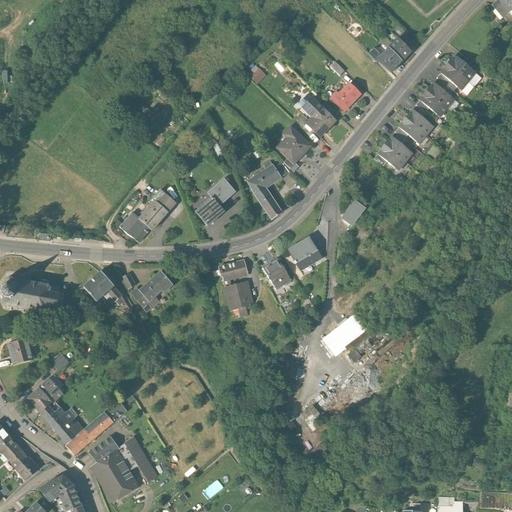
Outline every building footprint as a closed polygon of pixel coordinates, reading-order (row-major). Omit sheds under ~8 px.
[(338,5),(332,0),(330,0),(323,8),(330,14),(338,5)] [(502,18),(510,12),(500,0),(499,0),(492,6),(502,18)] [(511,10),(511,0),(500,0),(510,12),(511,10)] [(391,33),(401,39),(406,31),(395,26),(391,33)] [(364,33),(357,40),(367,49),(374,42),(364,33)] [(398,40),(388,50),(402,63),(412,54),(398,40)] [(376,63),(378,61),(382,57),(374,49),(368,56),(376,63)] [(392,74),(402,63),(388,50),(382,57),(378,61),(392,74)] [(459,53),(456,57),(465,64),(468,60),(459,53)] [(465,64),(456,57),(448,66),(468,82),(476,73),(465,64)] [(285,69),(279,62),(275,66),(281,72),(285,69)] [(340,77),(345,72),(335,62),(330,67),(340,77)] [(462,91),(468,82),(448,66),(442,75),(450,82),(462,91)] [(265,77),(258,70),(249,79),(256,85),(265,77)] [(447,86),(450,82),(442,75),(438,79),(447,86)] [(448,87),(447,86),(438,79),(434,84),(444,92),(448,87)] [(361,96),(349,84),(338,96),(336,94),(330,100),(344,113),(361,96)] [(444,92),(434,84),(427,93),(447,110),(455,100),(444,92)] [(447,110),(427,93),(420,101),(429,109),(441,118),(447,110)] [(302,110),(312,119),(322,109),(311,99),(302,110)] [(416,106),(417,107),(425,113),(429,109),(420,101),(416,106)] [(417,107),(413,112),(422,119),(426,114),(425,113),(417,107)] [(322,109),(312,119),(305,126),(320,140),(336,123),(322,109)] [(422,119),(413,112),(406,121),(426,137),(433,128),(422,119)] [(419,145),(426,137),(406,121),(399,129),(408,136),(419,145)] [(310,148),(290,129),(283,136),(286,140),(276,150),(287,160),(293,166),(295,165),(310,148)] [(399,129),(396,133),(405,140),(408,136),(399,129)] [(391,139),(401,146),(405,141),(405,140),(396,133),(391,139)] [(401,146),(391,139),(384,147),(405,164),(412,155),(401,146)] [(218,141),(211,145),(218,159),(226,155),(218,141)] [(398,173),(405,164),(384,147),(377,156),(386,163),(398,173)] [(383,167),(386,163),(377,156),(374,160),(383,167)] [(298,168),(295,165),(293,166),(287,160),(283,164),(293,174),(298,168)] [(160,168),(164,173),(169,168),(165,164),(160,168)] [(282,164),(274,170),(280,180),(288,174),(282,164)] [(274,170),(272,167),(246,185),(271,221),(281,214),(265,190),(280,180),(274,170)] [(223,215),(218,209),(235,194),(223,181),(206,196),(211,201),(194,216),(206,229),(223,215)] [(150,202),(153,204),(166,216),(175,206),(159,192),(150,202)] [(355,200),(340,219),(352,228),(366,209),(355,200)] [(153,204),(138,221),(149,231),(151,233),(166,216),(153,204)] [(137,245),(149,231),(138,221),(131,215),(119,229),(137,245)] [(322,260),(309,240),(287,253),(300,274),(322,260)] [(277,260),(262,269),(276,291),(290,281),(277,260)] [(244,261),(219,268),(219,269),(221,278),(223,284),(248,277),(244,261)] [(212,280),(221,278),(219,269),(210,272),(212,280)] [(101,274),(85,289),(96,302),(106,294),(112,289),(113,288),(101,274)] [(161,274),(139,292),(149,303),(155,298),(162,292),(163,294),(172,287),(161,274)] [(122,279),(128,291),(135,287),(129,276),(122,279)] [(7,281),(7,286),(6,286),(6,287),(5,287),(5,286),(3,286),(3,287),(2,287),(1,287),(1,289),(2,289),(1,296),(0,295),(0,297),(0,298),(1,298),(1,300),(2,300),(3,299),(4,299),(3,300),(4,300),(3,305),(2,305),(2,306),(3,306),(3,307),(3,308),(5,308),(10,308),(9,310),(11,310),(11,309),(16,309),(16,310),(17,310),(22,310),(22,312),(23,313),(24,311),(28,312),(30,313),(30,312),(35,313),(34,315),(34,317),(42,318),(42,317),(42,314),(53,316),(54,316),(54,315),(55,310),(55,311),(57,311),(56,309),(60,307),(62,307),(62,306),(61,305),(62,301),(64,300),(63,299),(62,299),(59,295),(60,294),(59,293),(58,295),(59,289),(59,288),(58,287),(58,288),(47,286),(48,283),(48,282),(40,280),(39,282),(40,282),(39,285),(35,284),(35,283),(33,283),(33,284),(28,283),(29,281),(27,281),(27,282),(22,282),(22,281),(21,281),(16,281),(17,279),(15,278),(15,279),(10,278),(9,277),(8,279),(8,280),(7,280),(7,281)] [(253,306),(247,284),(223,291),(230,312),(237,310),(245,308),(253,306)] [(120,299),(112,289),(106,294),(114,304),(120,299)] [(149,303),(139,292),(137,289),(131,295),(147,313),(153,308),(149,303)] [(159,303),(155,298),(149,303),(153,308),(159,303)] [(239,318),(247,316),(245,308),(237,310),(239,318)] [(367,333),(353,316),(321,343),(335,360),(367,333)] [(25,341),(6,346),(12,366),(31,361),(25,341)] [(68,364),(61,356),(48,361),(59,373),(68,364)] [(26,401),(39,416),(47,409),(61,397),(48,382),(26,401)] [(503,408),(511,409),(511,393),(505,393),(503,408)] [(117,404),(103,415),(111,425),(125,413),(117,404)] [(311,408),(299,417),(312,435),(318,430),(312,422),(318,417),(311,408)] [(39,416),(66,447),(84,432),(67,413),(64,415),(59,410),(52,416),(47,409),(39,416)] [(74,457),(111,425),(103,415),(84,432),(66,447),(74,457)] [(297,433),(291,425),(284,430),(290,438),(297,433)] [(0,427),(0,447),(10,439),(0,427)] [(90,452),(97,463),(116,451),(119,449),(110,437),(90,452)] [(0,447),(0,450),(17,469),(28,459),(10,439),(0,447)] [(157,476),(133,439),(124,445),(148,482),(157,476)] [(321,444),(308,458),(317,468),(331,455),(321,444)] [(97,463),(91,467),(113,503),(138,487),(116,451),(97,463)] [(30,457),(28,459),(17,469),(26,480),(40,468),(30,457)] [(63,478),(54,482),(62,494),(74,488),(63,478)] [(216,480),(201,491),(207,499),(222,487),(216,480)] [(60,496),(62,494),(54,482),(40,491),(50,503),(60,496)] [(9,493),(5,488),(0,492),(4,497),(9,493)] [(69,511),(82,507),(74,488),(62,494),(60,496),(66,511),(69,511)]
